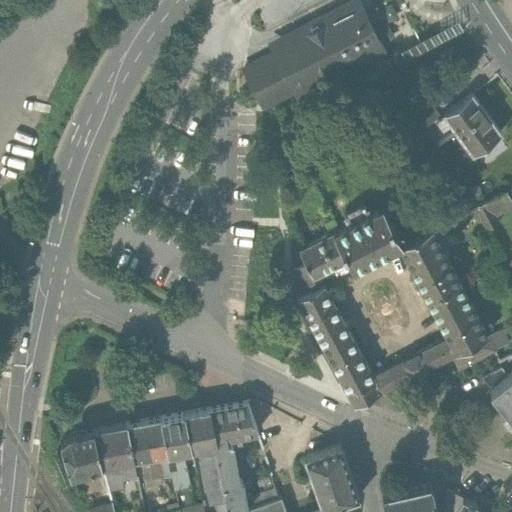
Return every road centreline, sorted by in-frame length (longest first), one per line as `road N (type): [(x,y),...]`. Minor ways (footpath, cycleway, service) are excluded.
road 1 (tertiary): [(386,446),(43,279)]
road 2 (primary): [(171,0),(86,141),(43,279)]
road 3 (primary): [(43,279),(10,511)]
road 4 (tertiary): [(511,487),(386,446)]
